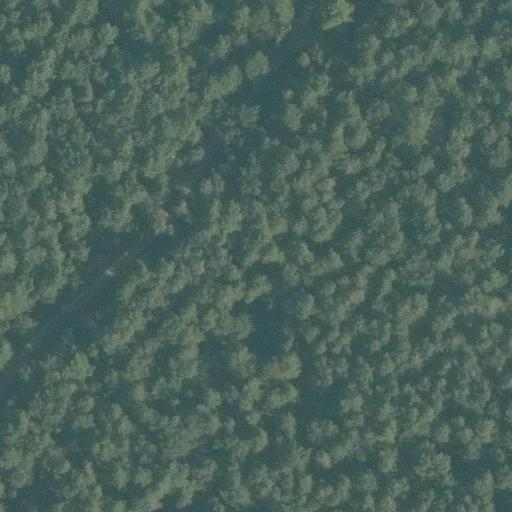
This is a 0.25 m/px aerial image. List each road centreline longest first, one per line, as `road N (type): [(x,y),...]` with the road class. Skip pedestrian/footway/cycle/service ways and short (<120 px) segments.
road 1 (track): [(275,66),(157,230),(0,394)]
road 2 (track): [(179,0),(275,66),(329,0)]
